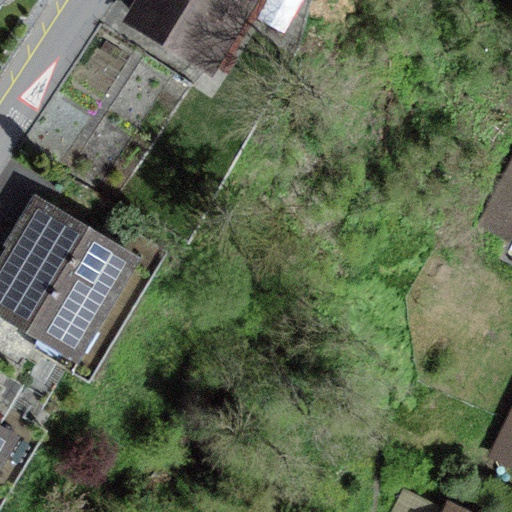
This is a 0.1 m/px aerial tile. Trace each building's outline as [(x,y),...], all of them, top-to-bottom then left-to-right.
[(151,0),(139,20),(196,55),(230,0),(151,0)] [(511,158),(499,184),(511,190),(511,158)] [(42,202),(0,272),(0,312),(63,350),(87,313),(96,318),(133,256),(42,202)] [(511,460),(511,418),(495,453),(511,460)] [(0,428),(0,455),(12,435),(0,428)]
